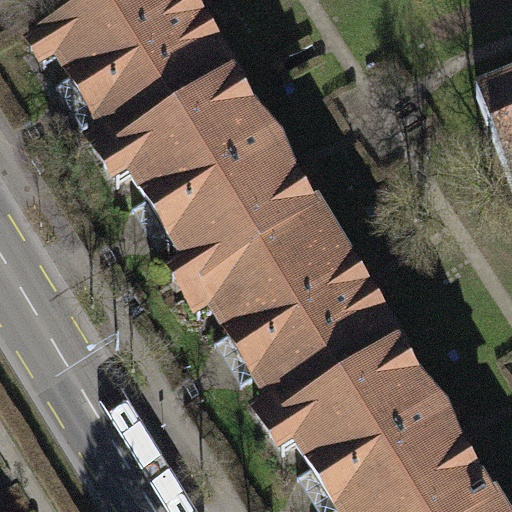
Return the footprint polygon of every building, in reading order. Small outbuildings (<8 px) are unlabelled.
[(183,2),(182,0),(106,0),(54,32),(80,75),(70,81),(95,123),(105,117),(127,154),(216,99),(236,87),(216,54),(204,61),(172,8),(183,2)] [(511,85),(476,99),(511,192),(511,85)] [(237,133),(216,99),(127,154),(119,159),(198,288),(208,282),(296,227),(275,199),(290,188),(276,151),(251,128),(237,133)] [(314,217),(296,227),(208,282),(237,330),(230,334),(257,379),(265,374),(294,422),(383,368),(401,357),(382,325),(372,331),(338,275),(347,270),(314,217)] [(404,398),(383,368),(294,422),(286,425),(339,511),(482,511),(490,507),(483,496),(468,506),(442,464),(454,452),(442,416),(414,393),(404,398)]
